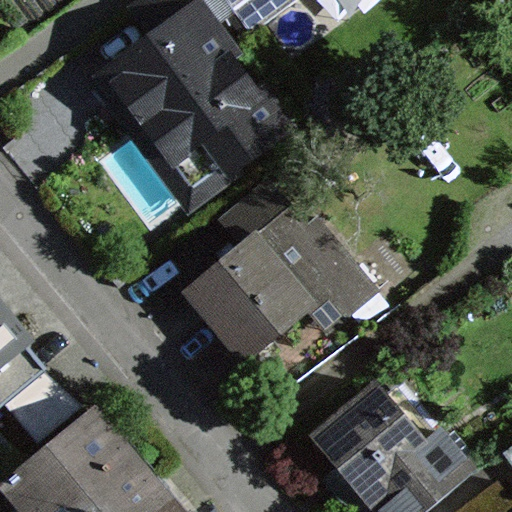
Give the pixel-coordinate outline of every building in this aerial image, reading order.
[(151,0),(139,9),(157,34),(194,6),(210,27),(233,10),(225,0),(151,0)] [(296,0),(225,0),(233,10),(251,34),(296,0)] [(511,0),(500,0),(511,14),(511,0)] [(157,34),(105,72),(170,159),(196,139),(216,142),(234,167),(286,129),(210,27),(194,6),(157,34)] [(270,258),(309,227),(307,224),(271,182),(223,221),(242,245),(252,237),(270,258)] [(242,245),(190,289),(248,359),(306,310),(309,314),(362,269),(317,215),(307,224),(309,227),(270,258),(252,237),(242,245)] [(0,366),(26,345),(0,314),(0,366)] [(0,405),(45,368),(26,345),(0,366),(0,405)] [(77,403),(46,376),(9,406),(36,438),(77,403)] [(387,511),(427,511),(474,472),(439,432),(429,440),(410,418),(408,420),(378,386),(317,438),(341,465),(331,474),(363,511),(379,511),(384,508),(387,511)] [(4,482),(28,511),(156,511),(164,506),(147,484),(151,481),(91,409),(4,482)] [(0,474),(22,456),(0,430),(0,474)] [(511,499),(498,481),(455,511),(507,511),(511,509),(511,499)]
